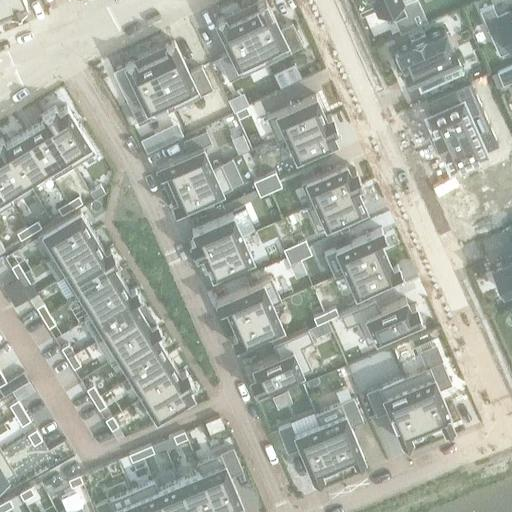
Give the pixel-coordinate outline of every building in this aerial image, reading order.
[(0,0),(0,11),(1,13),(10,9),(10,10),(25,4),(25,3),(27,3),(25,0),(0,0)] [(258,6),(242,13),(265,61),(302,44),(291,21),(279,27),(266,0),(255,0),(258,6)] [(479,9),(468,15),(478,37),(489,32),(499,54),(510,49),(511,48),(511,7),(511,8),(511,7),(509,7),(510,10),(497,16),(492,4),(479,9)] [(224,15),(215,20),(230,51),(218,56),(229,79),(265,61),(242,13),(227,21),(224,15)] [(397,51),(394,54),(399,64),(403,64),(403,65),(402,65),(408,78),(413,76),(420,89),(463,70),(444,28),(426,36),(424,32),(410,39),(411,43),(396,49),(397,51)] [(167,49),(151,57),(175,105),(212,87),(201,65),(189,71),(174,39),(165,44),(167,49)] [(133,59),(124,63),(139,94),(127,100),(138,123),(175,105),(151,57),(136,64),(133,59)] [(511,63),(497,70),(502,83),(502,84),(511,79),(511,63)] [(497,70),(491,73),(496,86),(502,83),(497,70)] [(430,107),(423,110),(432,130),(433,134),(438,144),(439,148),(440,148),(448,168),(487,150),(486,148),(498,142),(470,80),(426,99),(430,107)] [(315,94),(266,115),(277,139),(285,135),(285,134),(325,116),(315,94)] [(55,104),(42,112),(73,163),(94,150),(66,104),(58,110),(55,104)] [(246,105),(235,110),(238,117),(249,112),(246,105)] [(44,118),(24,130),(52,176),(73,163),(42,112),(41,113),(44,118)] [(325,116),(285,134),(285,135),(295,157),(335,139),(331,131),(337,128),(331,113),(325,116)] [(187,150),(156,164),(160,173),(165,171),(172,185),(221,163),(220,162),(211,166),(202,144),(211,140),(206,129),(183,139),(187,150)] [(5,142),(4,143),(29,184),(49,172),(52,176),(24,130),(5,142)] [(0,182),(11,201),(12,200),(7,192),(26,181),(29,185),(29,184),(4,143),(5,142),(2,137),(0,137),(0,182)] [(345,161),(300,181),(310,203),(310,204),(355,184),(356,185),(361,183),(355,168),(349,170),(345,161)] [(221,163),(172,185),(178,198),(172,201),(176,210),(231,186),(221,163)] [(275,171),(264,176),(267,183),(278,178),(275,171)] [(264,176),(253,180),(256,188),(267,183),(264,176)] [(511,202),(500,176),(460,194),(475,228),(511,212),(511,202)] [(278,178),(267,183),(270,190),(281,185),(278,178)] [(0,182),(0,208),(11,201),(0,182)] [(100,183),(89,190),(94,197),(104,190),(100,183)] [(267,183),(256,188),(259,195),(270,190),(267,183)] [(310,203),(306,205),(316,229),(365,207),(356,185),(355,184),(310,204),(310,203)] [(124,192),(103,203),(125,246),(147,234),(124,192)] [(78,194),(67,200),(72,207),(82,201),(78,194)] [(67,200),(57,207),(61,213),(72,207),(67,200)] [(195,238),(190,241),(196,255),(202,253),(202,252),(243,234),(255,229),(245,207),(232,213),(232,211),(191,229),(195,238)] [(79,208),(37,234),(51,256),(55,253),(55,252),(92,229),(79,208)] [(37,219),(27,225),(31,232),(41,226),(37,219)] [(27,225),(16,231),(20,238),(31,232),(27,225)] [(381,227),(335,247),(345,269),(385,252),(379,238),(385,236),(381,227)] [(92,229),(55,252),(55,253),(67,272),(67,273),(104,250),(104,249),(92,229)] [(243,234),(202,252),(202,253),(212,275),(253,257),(243,234)] [(305,238),(294,243),(297,250),(308,246),(305,238)] [(294,243),(283,248),(286,255),(297,250),(294,243)] [(67,272),(62,275),(76,297),(80,294),(80,293),(117,270),(112,263),(118,260),(109,246),(104,249),(104,250),(67,273),(67,272)] [(308,246),(297,250),(300,258),(311,253),(308,246)] [(297,250),(286,255),(289,263),(300,258),(297,250)] [(385,252),(345,269),(355,293),(401,272),(397,263),(391,266),(385,252)] [(493,270),(490,271),(497,288),(501,287),(503,291),(511,287),(511,256),(491,265),(493,270)] [(17,261),(11,265),(17,275),(24,271),(17,261)] [(117,270),(80,293),(80,294),(92,313),(92,314),(130,291),(129,290),(117,270)] [(24,271),(17,275),(23,286),(30,281),(24,271)] [(262,279),(216,299),(220,309),(225,306),(232,320),(272,302),(262,279)] [(92,313),(83,318),(97,339),(142,311),(134,298),(140,295),(134,287),(129,290),(130,291),(92,314),(92,313)] [(374,297),(339,313),(345,325),(356,320),(366,342),(421,318),(414,303),(409,306),(405,297),(379,308),(374,297)] [(43,302),(36,306),(42,316),(49,312),(43,302)] [(272,302),(232,320),(238,333),(232,336),(236,345),(282,325),(272,302)] [(335,306),(324,311),(327,318),(338,313),(335,306)] [(142,311),(97,339),(110,361),(118,356),(117,355),(155,332),(155,333),(160,329),(155,321),(150,324),(142,311)] [(324,311),(313,315),(316,323),(327,318),(324,311)] [(49,312),(42,316),(48,327),(55,322),(49,312)] [(255,374),(250,376),(256,391),(311,367),(301,344),(312,339),(307,327),(272,342),(277,353),(251,365),(255,374)] [(155,332),(117,355),(118,356),(130,375),(167,352),(155,333),(155,332)] [(68,343),(61,347),(67,357),(74,353),(68,343)] [(167,352),(130,375),(142,396),(180,373),(179,372),(167,352)] [(74,353),(67,357),(73,368),(80,363),(74,353)] [(441,359),(404,375),(424,425),(440,418),(443,423),(452,420),(439,388),(451,383),(441,359)] [(180,373),(142,396),(155,417),(193,394),(188,386),(193,382),(185,369),(179,372),(180,373)] [(404,375),(366,391),(376,414),(388,409),(401,441),(411,437),(408,431),(424,425),(404,375)] [(93,384),(86,388),(92,398),(99,394),(93,384)] [(99,394),(92,398),(99,409),(105,404),(99,394)] [(353,396),(314,412),(318,421),(319,421),(336,461),(352,455),(354,460),(363,456),(350,425),(362,419),(353,396)] [(17,399),(9,404),(15,414),(24,409),(17,399)] [(24,409),(15,414),(21,424),(30,419),(24,409)] [(112,414),(105,419),(111,429),(118,425),(112,414)] [(219,415),(205,421),(209,432),(224,426),(219,415)] [(290,422),(277,428),(287,451),(299,446),(313,478),(322,474),(320,468),(336,461),(319,421),(318,421),(294,431),(290,422)] [(36,428),(27,434),(33,444),(42,438),(36,428)] [(184,430),(173,434),(176,442),(187,437),(184,430)] [(151,444),(139,448),(143,456),(154,451),(151,444)] [(232,446),(196,461),(199,470),(200,469),(218,510),(217,510),(217,511),(228,511),(234,510),(231,504),(240,500),(229,474),(242,469),(232,446)] [(139,448),(128,453),(132,460),(143,456),(139,448)] [(179,479),(178,479),(192,511),(212,511),(217,510),(218,510),(200,469),(199,470),(179,479)] [(79,474),(68,478),(71,486),(82,481),(79,474)] [(131,488),(130,489),(140,511),(166,511),(156,488),(157,488),(153,479),(131,488)] [(157,488),(156,488),(166,511),(192,511),(178,479),(157,488)] [(30,486),(19,491),(23,498),(34,493),(30,486)] [(140,511),(130,489),(95,503),(98,511),(140,511)] [(9,498),(0,502),(0,506),(2,510),(12,505),(9,498)]
